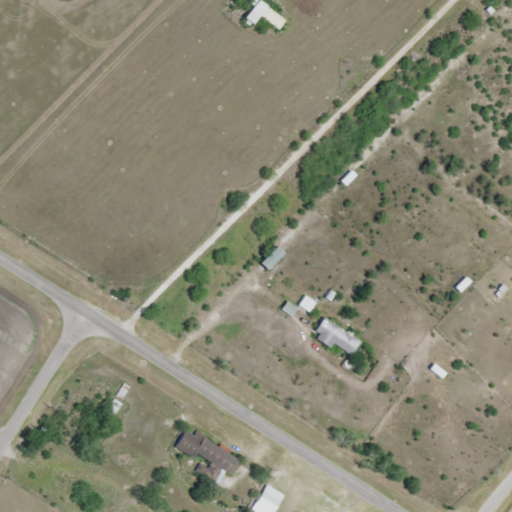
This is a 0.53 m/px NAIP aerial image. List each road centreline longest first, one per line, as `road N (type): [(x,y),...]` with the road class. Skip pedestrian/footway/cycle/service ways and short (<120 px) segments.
road 1 (tertiary): [(410,511),(0,246)]
road 2 (residential): [(0,447),(88,302)]
